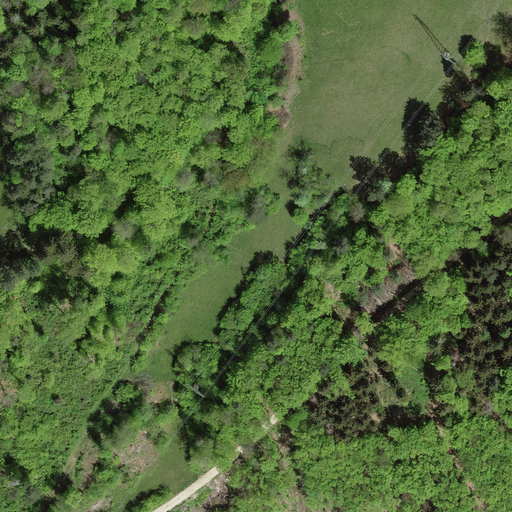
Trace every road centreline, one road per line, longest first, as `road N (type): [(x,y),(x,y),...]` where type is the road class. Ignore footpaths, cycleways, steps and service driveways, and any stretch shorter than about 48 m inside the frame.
road 1 (track): [(482,0),(484,40),(464,87),(365,186),(197,230),(37,511)]
road 2 (track): [(157,511),(209,482),(265,422),(511,211)]
